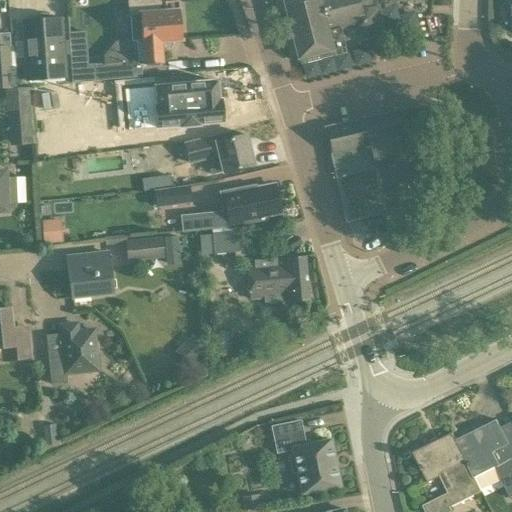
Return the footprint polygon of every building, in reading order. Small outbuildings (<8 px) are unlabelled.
[(164,0),(127,0),(131,39),(131,41),(129,41),(130,59),(134,59),(135,65),(135,66),(140,65),(148,65),(148,67),(159,66),(159,64),(161,64),(160,46),(166,46),(166,41),(181,40),(179,10),(178,1),(177,1),(165,2),(164,0)] [(346,53),(343,42),(352,40),(357,42),(378,37),(384,28),(378,6),(376,5),(375,0),(282,0),(297,58),(302,57),(304,63),(346,53)] [(61,18),(21,21),(25,81),(65,78),(61,18)] [(0,73),(11,73),(9,46),(0,46),(0,73)] [(95,82),(103,81),(132,78),(141,77),(140,65),(135,66),(135,65),(125,66),(124,63),(104,65),(94,66),(95,82)] [(216,81),(123,90),(127,131),(180,126),(180,127),(198,126),(198,124),(222,122),(220,100),(218,100),(216,81)] [(28,88),(5,90),(9,146),(33,144),(28,88)] [(43,88),(30,89),(30,97),(39,97),(44,96),(43,88)] [(39,97),(30,97),(31,108),(40,107),(39,97)] [(40,107),(31,108),(33,119),(41,119),(40,107)] [(394,112),(325,128),(346,223),(415,207),(394,112)] [(41,119),(33,119),(34,131),(42,130),(41,119)] [(42,130),(34,131),(35,142),(43,141),(42,130)] [(216,173),(222,172),(253,165),(246,135),(215,142),(213,135),(183,143),(189,164),(212,158),(216,173)] [(43,141),(35,142),(36,153),(45,152),(43,141)] [(45,152),(36,153),(37,161),(50,160),(50,151),(45,152)] [(113,168),(126,167),(125,154),(112,155),(113,168)] [(168,174),(140,178),(142,191),(170,187),(168,174)] [(244,224),(247,223),(267,220),(267,216),(281,214),(275,185),(256,189),(256,187),(219,194),(222,211),(181,215),(180,216),(182,232),(194,231),(208,230),(226,227),(243,223),(244,224)] [(188,186),(153,191),(156,208),(191,203),(188,186)] [(62,241),(62,219),(43,219),(42,240),(62,241)] [(197,232),(200,256),(241,251),(240,232),(211,235),(211,230),(197,232)] [(127,261),(163,258),(161,238),(125,241),(127,261)] [(72,298),(113,293),(108,254),(68,258),(72,298)] [(285,302),(309,300),(305,257),(248,262),(251,300),(265,299),(265,303),(285,302)] [(0,357),(1,363),(31,360),(28,326),(11,327),(9,308),(0,309),(0,357)] [(48,358),(50,384),(66,382),(66,374),(81,372),(81,367),(97,365),(93,331),(77,332),(76,324),(60,326),(62,347),(60,356),(48,358)] [(511,496),(511,433),(505,436),(497,420),(457,440),(482,490),(501,480),(510,497),(511,496)] [(305,445),(301,423),(301,421),(299,421),(299,422),(274,427),(274,426),(273,427),(273,428),(278,451),(278,453),(280,452),(294,449),(295,454),(290,455),(294,473),(299,472),(303,492),(302,492),(303,494),(304,493),(339,486),(341,486),(340,484),(331,441),(331,440),(329,440),(330,440),(305,445)] [(482,492),(482,490),(457,440),(453,434),(414,453),(429,483),(440,477),(441,477),(449,493),(424,506),(426,511),(451,511),(453,511),(451,507),(482,492)]
